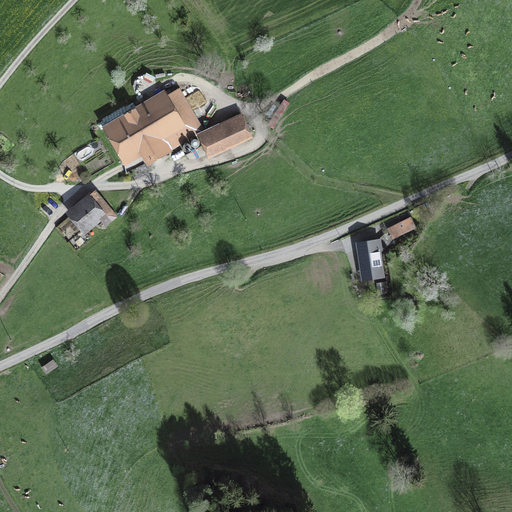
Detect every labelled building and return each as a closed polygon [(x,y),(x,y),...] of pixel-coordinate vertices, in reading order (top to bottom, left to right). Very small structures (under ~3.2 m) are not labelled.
[(167,99),(111,132),(126,156),(140,148),(149,163),(201,132),(175,87),(164,93),(167,99)] [(239,118),(203,134),(211,152),(247,135),(239,118)] [(104,225),(115,216),(96,194),(72,214),(85,229),(98,217),(104,225)] [(390,229),(391,231),(394,237),(415,226),(411,218),(390,229)] [(387,233),(377,242),(380,262),(399,246),(394,237),(391,231),(387,233)] [(382,274),(380,262),(377,242),(360,244),(364,276),(382,274)] [(387,282),(378,283),(380,294),(389,293),(387,282)] [(55,361),(43,369),(48,376),(60,369),(55,361)]
